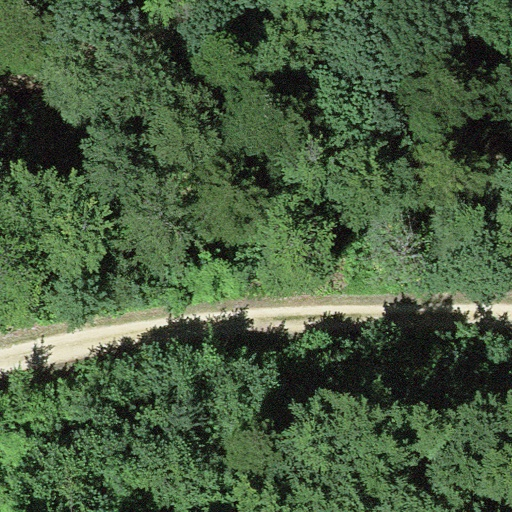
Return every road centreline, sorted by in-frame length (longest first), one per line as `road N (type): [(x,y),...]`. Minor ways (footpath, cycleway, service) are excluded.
road 1 (track): [(511,320),(143,332),(0,360)]
road 2 (track): [(0,70),(87,65),(206,0)]
